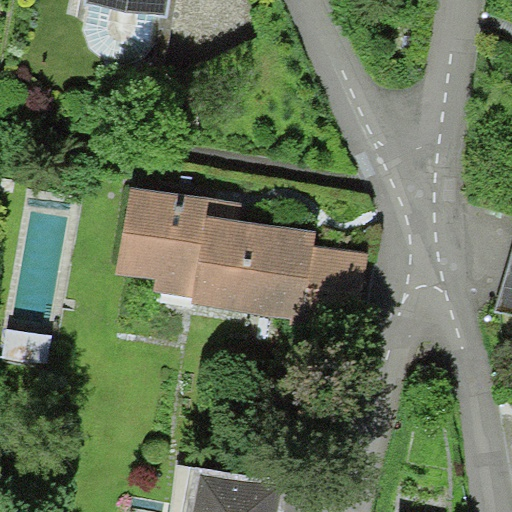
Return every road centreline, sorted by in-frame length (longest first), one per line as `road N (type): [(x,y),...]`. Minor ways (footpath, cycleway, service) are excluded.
road 1 (residential): [(429,231),(343,511)]
road 2 (residential): [(429,231),(501,511)]
road 3 (residential): [(324,0),(429,231)]
road 4 (residential): [(459,0),(429,231)]
